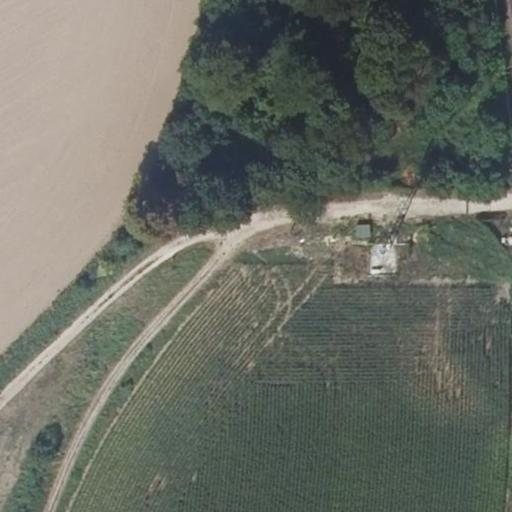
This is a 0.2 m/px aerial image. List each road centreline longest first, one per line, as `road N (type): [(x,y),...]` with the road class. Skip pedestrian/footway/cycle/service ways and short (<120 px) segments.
road 1 (track): [(45,511),(91,407),(134,342),(243,228)]
road 2 (track): [(243,228),(187,240),(153,258),(0,401)]
road 3 (track): [(243,228),(511,201)]
